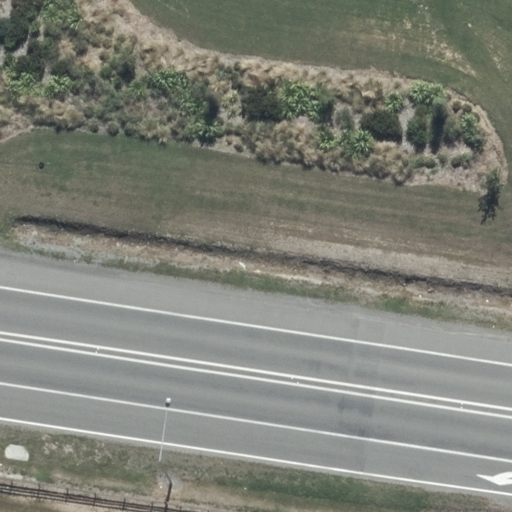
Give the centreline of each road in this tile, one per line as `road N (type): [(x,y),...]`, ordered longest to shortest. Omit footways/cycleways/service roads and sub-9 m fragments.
road 1 (trunk): [(511,412),(0,334)]
road 2 (trunk): [(511,479),(0,401)]
